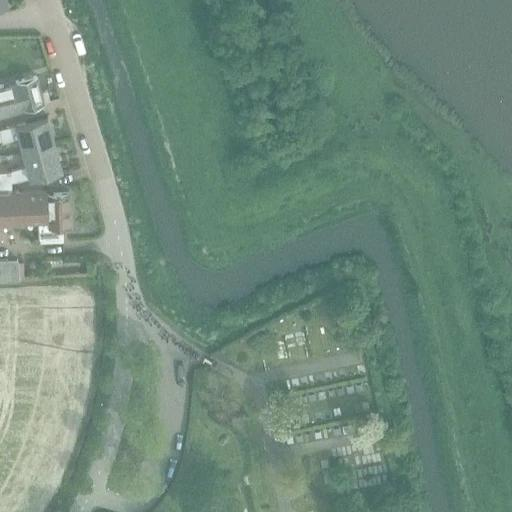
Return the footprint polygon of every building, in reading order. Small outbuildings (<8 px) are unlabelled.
[(6,0),(0,0),(0,11),(9,9),(6,0)] [(0,113),(43,102),(35,75),(0,84),(0,113)] [(0,139),(1,140),(1,141),(17,137),(21,151),(24,152),(54,143),(46,115),(0,127),(0,139)] [(10,170),(0,170),(0,191),(11,191),(10,181),(16,179),(28,176),(28,177),(40,174),(61,169),(54,143),(24,152),(21,151),(25,165),(13,168),(10,169),(10,170)] [(0,221),(37,220),(38,241),(43,241),(62,240),(62,225),(70,225),(68,192),(45,193),(45,189),(11,191),(0,191),(0,221)] [(0,260),(0,281),(18,280),(16,259),(0,260)]
